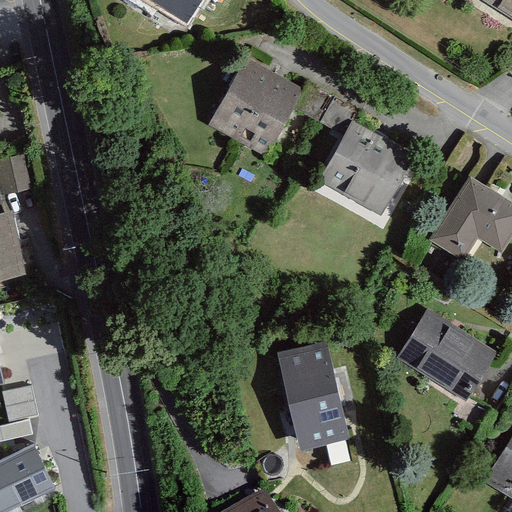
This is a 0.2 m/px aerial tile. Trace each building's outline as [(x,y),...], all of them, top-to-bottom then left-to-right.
[(202,0),(146,0),(187,25),(201,2),(202,0)] [(511,0),(482,0),(511,18),(511,0)] [(305,94),(247,61),(210,126),(268,159),(296,111),(305,94)] [(305,94),(296,111),(322,125),(337,100),(310,85),(305,94)] [(320,184),(383,220),(417,158),(355,123),(320,184)] [(38,189),(31,154),(0,160),(0,193),(0,196),(38,189)] [(464,264),(479,240),(503,255),(511,241),(511,202),(471,177),(430,242),(464,264)] [(14,214),(0,216),(0,283),(28,278),(14,214)] [(399,361),(468,406),(501,357),(432,311),(399,361)] [(329,344),(279,356),(301,455),(352,443),(329,344)] [(32,386),(2,392),(8,422),(39,416),(32,386)] [(511,444),(487,485),(511,500),(511,444)] [(33,445),(0,461),(0,511),(12,511),(55,491),(33,445)] [(279,510),(265,487),(222,511),(285,511),(283,507),(279,510)]
